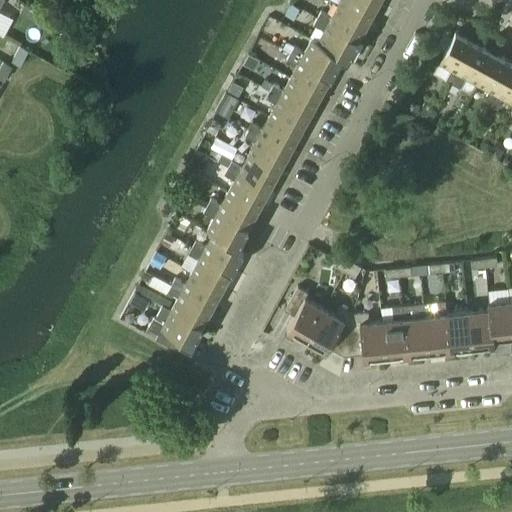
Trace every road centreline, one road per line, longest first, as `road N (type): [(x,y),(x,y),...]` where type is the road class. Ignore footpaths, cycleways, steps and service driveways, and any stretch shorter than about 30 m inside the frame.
road 1 (residential): [(218,474),(250,412),(511,387)]
road 2 (tertiary): [(218,474),(511,441)]
road 3 (residential): [(293,236),(417,0)]
road 4 (tertiary): [(0,494),(218,474)]
